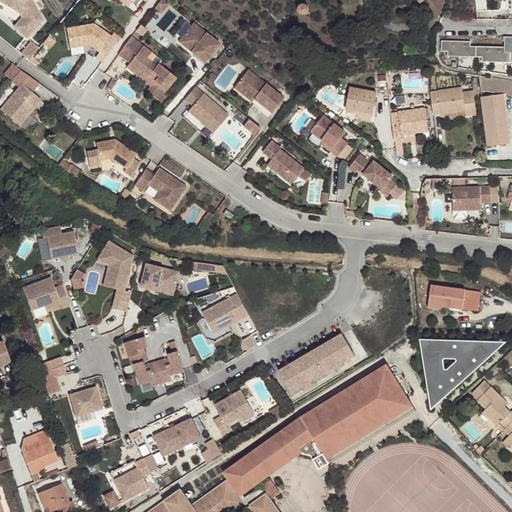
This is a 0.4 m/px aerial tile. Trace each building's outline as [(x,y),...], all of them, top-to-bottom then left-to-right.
[(17,31),(26,38),(42,20),(32,5),(24,1),(24,0),(0,0),(0,3),(17,12),(21,18),(24,24),(17,31)] [(303,4),(301,5),(300,6),(299,7),(298,9),(298,12),(300,15),(304,16),(307,15),(309,13),(310,10),(309,6),(306,5),(303,4)] [(13,27),(17,31),(24,24),(21,18),(13,27)] [(206,63),(221,44),(195,24),(182,40),(195,50),(193,53),(206,63)] [(102,64),(114,47),(108,43),(111,39),(93,27),(66,32),(70,50),(89,47),(99,54),(95,60),(102,64)] [(504,47),(504,52),(510,52),(511,51),(511,36),(503,37),(502,41),(504,41),(504,47)] [(151,55),(131,39),(128,43),(118,57),(129,65),(148,80),(153,75),(158,79),(150,89),(146,94),(157,103),(175,80),(159,66),(158,66),(156,69),(146,61),(151,55)] [(193,53),(195,50),(182,40),(180,43),(193,53)] [(459,41),(442,41),(442,51),(448,51),(448,56),(459,56),(459,41)] [(471,41),(459,41),(459,56),(476,57),(476,46),(471,46),(471,41)] [(494,47),(476,46),(476,57),(482,57),(483,62),(494,62),(494,47)] [(504,47),(494,47),(494,62),(510,62),(510,52),(504,52),(504,47)] [(129,65),(126,69),(150,89),(158,79),(153,75),(148,80),(129,65)] [(282,100),(247,72),(235,87),(253,101),(271,115),(282,100)] [(511,95),(511,81),(480,77),(481,90),(511,95)] [(20,127),(41,102),(21,86),(0,111),(20,127)] [(253,101),(235,87),(233,91),(251,104),(253,101)] [(355,111),(373,114),(377,93),(350,87),(346,109),(355,111)] [(467,115),(477,114),(473,92),(463,93),(462,88),(431,93),(435,114),(465,110),(467,115)] [(227,118),(195,89),(184,101),(192,108),(188,113),(213,135),(227,118)] [(506,110),(503,94),(482,97),(484,114),(506,110)] [(401,134),(415,132),(428,130),(425,109),(398,112),(399,118),(392,119),(395,140),(402,139),(401,134)] [(506,110),(484,114),(486,129),(508,126),(506,110)] [(372,122),(373,114),(355,111),(357,117),(360,119),(372,122)] [(337,158),(347,146),(340,140),(344,134),(322,117),(310,133),(312,135),(322,143),(332,150),(330,153),(337,158)] [(251,119),(245,126),(256,134),(261,127),(251,119)] [(510,143),(508,126),(486,129),(488,146),(510,143)] [(416,140),(415,132),(401,134),(402,139),(402,142),(416,140)] [(131,179),(140,165),(133,161),(136,156),(114,141),(96,145),(99,162),(110,160),(126,171),(123,174),(131,179)] [(280,150),(271,143),(262,154),(269,159),(272,156),(274,158),(272,161),(267,167),(291,186),(304,171),(279,152),(280,150)] [(330,153),(332,150),(322,143),(320,146),(330,153)] [(359,156),(348,169),(355,175),(357,172),(360,168),(366,173),(362,176),(381,191),(379,193),(386,199),(396,187),(390,181),(392,179),(373,163),(371,166),(359,156)] [(59,167),(67,173),(71,167),(63,162),(59,167)] [(71,167),(67,173),(78,181),(83,174),(72,166),(71,167)] [(360,168),(357,172),(362,176),(366,173),(360,168)] [(154,177),(145,171),(134,188),(143,194),(148,187),(158,194),(164,198),(159,206),(169,213),(186,189),(158,170),(154,177)] [(294,184),(300,189),(307,181),(302,176),(294,184)] [(322,201),(320,179),(309,179),(310,202),(322,201)] [(489,201),(489,185),(451,186),(451,209),(466,209),(479,209),(479,202),(489,201)] [(153,202),(159,206),(164,198),(158,194),(153,202)] [(223,216),(230,221),(233,217),(226,212),(223,216)] [(63,233),(61,225),(42,229),(44,237),(48,236),(52,258),(79,253),(75,230),(63,233)] [(113,307),(127,311),(132,291),(125,290),(134,255),(109,240),(98,258),(109,265),(117,270),(115,277),(110,276),(108,286),(118,288),(121,289),(120,293),(117,292),(113,307)] [(148,263),(142,286),(158,290),(159,286),(175,290),(180,271),(148,263)] [(104,285),(108,286),(110,276),(115,277),(117,270),(109,265),(104,285)] [(84,272),(78,269),(72,279),(76,288),(83,286),(80,279),(84,272)] [(71,304),(63,284),(56,287),(52,276),(23,287),(32,309),(46,304),(60,299),(61,303),(63,307),(71,304)] [(481,291),(432,284),(429,302),(444,303),(444,307),(478,311),(481,291)] [(212,334),(247,314),(235,293),(201,313),(212,334)] [(46,304),(47,308),(61,303),(60,299),(46,304)] [(352,349),(343,333),(280,371),(289,387),(352,349)] [(247,351),(255,346),(250,335),(242,340),(247,351)] [(127,341),(133,363),(135,363),(145,360),(150,359),(147,351),(146,351),(141,353),(140,349),(145,347),(150,346),(147,336),(127,341)] [(420,350),(432,339),(418,339),(420,350)] [(428,393),(446,396),(492,355),(485,340),(432,339),(420,350),(428,393)] [(176,340),(168,344),(171,352),(180,349),(176,340)] [(506,341),(485,340),(492,355),(506,341)] [(0,341),(0,365),(11,361),(3,341),(0,341)] [(356,355),(352,349),(289,387),(293,392),(305,385),(306,387),(313,383),(312,380),(336,366),(337,369),(345,364),(344,362),(356,355)] [(166,358),(158,361),(164,382),(172,380),(171,375),(185,371),(180,351),(169,354),(170,359),(172,363),(168,364),(167,360),(166,358)] [(42,363),(44,371),(51,369),(65,364),(63,356),(42,363)] [(145,360),(135,363),(140,383),(154,379),(156,384),(164,382),(158,361),(150,363),(150,364),(151,369),(148,370),(147,365),(145,360)] [(229,469),(243,490),(315,438),(328,459),(414,405),(387,363),(302,417),(229,469)] [(51,369),(54,377),(57,376),(68,372),(65,364),(51,369)] [(43,372),(45,380),(54,377),(51,369),(44,371),(43,372)] [(49,397),(62,392),(57,376),(54,377),(45,380),(44,380),(48,396),(49,397)] [(103,407),(97,385),(70,393),(77,415),(103,407)] [(501,403),(504,399),(491,387),(478,400),(486,409),(483,412),(497,426),(500,423),(506,428),(511,421),(511,410),(510,412),(505,406),(501,403)] [(214,419),(222,433),(230,429),(227,424),(240,417),(253,409),(241,389),(215,404),(221,415),(214,419)] [(446,396),(428,393),(431,410),(446,396)] [(40,409),(52,404),(49,397),(48,396),(37,400),(40,409)] [(224,472),(241,496),(298,456),(316,461),(321,469),(416,409),(414,405),(328,459),(315,438),(243,490),(229,469),(224,472)] [(271,413),(275,420),(285,413),(281,407),(271,413)] [(253,409),(240,417),(242,420),(255,413),(253,409)] [(9,424),(7,418),(0,420),(0,426),(0,427),(9,424)] [(192,418),(161,432),(168,448),(184,441),(186,444),(201,437),(192,418)] [(511,421),(506,428),(503,430),(509,436),(508,437),(511,440),(511,421)] [(9,424),(0,427),(4,441),(13,438),(9,424)] [(25,448),(27,452),(28,455),(24,457),(30,472),(35,469),(36,472),(37,473),(47,469),(46,465),(58,460),(47,431),(36,435),(39,440),(33,443),(34,444),(25,448)] [(168,448),(161,432),(156,435),(164,454),(186,444),(184,441),(168,448)] [(511,443),(511,440),(508,437),(503,443),(508,448),(511,443)] [(208,450),(202,454),(207,462),(222,453),(214,439),(205,444),(208,450)] [(151,472),(144,458),(136,461),(139,467),(115,479),(125,499),(150,487),(144,475),(151,472)] [(271,479),(250,494),(260,507),(254,511),(255,511),(264,511),(275,505),(271,499),(280,493),(271,479)] [(219,511),(240,497),(228,480),(193,506),(181,490),(150,511),(219,511)] [(39,493),(45,508),(49,507),(51,511),(67,505),(68,508),(75,505),(73,500),(70,502),(62,484),(39,493)] [(105,495),(111,508),(123,503),(116,489),(105,495)] [(255,511),(254,511),(260,507),(250,494),(248,492),(241,496),(240,497),(244,502),(250,511),(255,511)] [(93,501),(91,496),(82,499),(84,504),(93,501)] [(229,511),(244,502),(240,497),(219,511),(229,511)] [(87,509),(95,506),(93,501),(84,504),(87,509)]
